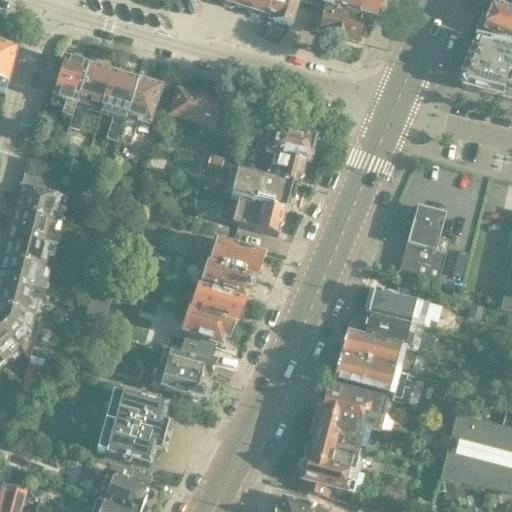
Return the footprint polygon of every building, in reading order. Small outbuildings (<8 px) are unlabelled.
[(242,11),(244,0),(214,0),(214,2),(221,4),(223,8),(230,11),(234,8),(242,11)] [(272,0),(244,0),(242,11),(247,12),(249,16),(256,18),(260,16),(267,18),(267,19),(272,0)] [(290,29),(297,3),(295,2),(285,0),(272,0),(267,19),(267,18),(266,21),(290,29)] [(321,0),(322,0),(319,9),(324,10),(364,21),(373,23),(374,20),(382,0),(321,0)] [(511,13),(493,5),(488,17),(483,19),(480,26),(482,31),(481,33),(498,40),(511,45),(511,13)] [(364,21),(324,10),(321,19),(312,17),(308,32),(317,34),(317,35),(357,45),(358,43),(362,40),(364,32),(362,29),(364,21)] [(511,48),(475,39),(465,64),(490,70),(491,63),(511,67),(511,48)] [(16,50),(1,46),(0,45),(0,95),(4,96),(16,50)] [(60,118),(70,121),(87,68),(63,61),(49,107),(63,111),(60,118)] [(511,67),(491,63),(490,70),(465,64),(457,82),(461,90),(500,100),(511,102),(511,67)] [(97,71),(87,68),(70,121),(67,130),(80,134),(89,108),(101,112),(113,76),(109,75),(108,71),(101,69),(97,71)] [(119,146),(137,83),(113,76),(101,112),(115,116),(107,143),(119,146)] [(148,130),(160,90),(158,90),(156,85),(150,83),(146,86),(137,83),(119,146),(130,149),(137,127),(148,130)] [(177,96),(170,118),(214,131),(221,109),(192,100),(189,96),(184,94),(180,97),(177,96)] [(234,141),(228,139),(235,113),(225,110),(215,143),(232,148),(234,141)] [(270,124),(267,136),(272,138),(267,157),(273,158),(303,166),(308,167),(311,155),(315,154),(317,150),(317,145),(314,142),(280,132),(281,127),(270,124)] [(161,135),(158,147),(169,150),(172,139),(161,135)] [(223,161),(210,158),(207,169),(220,173),(223,161)] [(303,166),(273,158),(269,174),(258,171),(256,181),(294,191),(296,182),(299,183),(299,181),(304,179),(306,171),(303,167),(303,166)] [(53,176),(55,170),(28,162),(24,178),(58,187),(60,178),(53,176)] [(294,191),(256,181),(237,176),(230,201),(238,203),(283,215),(287,216),(290,206),(293,203),(295,195),(294,191)] [(57,191),(58,187),(24,178),(20,192),(59,202),(62,192),(57,191)] [(67,204),(59,202),(20,192),(14,217),(53,227),(56,215),(64,217),(67,204)] [(283,215),(238,203),(234,217),(227,215),(224,225),(276,240),(279,230),(283,226),(284,221),(283,216),(283,215)] [(438,285),(449,244),(438,241),(445,217),(416,209),(398,274),(438,285)] [(53,227),(14,217),(8,240),(55,252),(58,241),(51,239),(53,227)] [(216,227),(213,237),(232,243),(235,233),(216,227)] [(85,228),(83,235),(91,237),(93,230),(85,228)] [(91,237),(83,235),(82,242),(90,243),(91,237)] [(55,252),(8,240),(2,264),(42,274),(45,261),(52,263),(55,252)] [(208,259),(206,267),(253,282),(262,258),(214,244),(207,248),(204,258),(208,259)] [(511,255),(499,314),(511,317),(511,255)] [(84,268),(86,261),(77,258),(75,266),(84,268)] [(154,263),(143,259),(140,270),(151,273),(154,263)] [(42,274),(2,264),(0,271),(0,287),(43,299),(46,288),(39,286),(42,274)] [(253,282),(206,267),(204,267),(203,271),(196,274),(194,279),(198,286),(197,291),(244,305),(253,282)] [(79,290),(80,284),(72,281),(70,288),(79,290)] [(43,299),(0,287),(0,311),(30,320),(34,309),(40,311),(43,299)] [(244,305),(197,291),(195,290),(194,293),(188,296),(185,304),(188,310),(187,313),(234,328),(244,305)] [(369,308),(366,318),(420,332),(427,307),(396,299),(395,297),(387,294),(384,295),(373,292),(372,295),(368,294),(364,307),(369,308)] [(28,360),(38,324),(39,323),(30,320),(0,311),(0,327),(14,344),(28,360)] [(228,344),(234,328),(187,313),(186,312),(185,315),(178,318),(175,326),(181,328),(178,337),(199,344),(193,363),(212,368),(220,349),(223,341),(228,344)] [(420,332),(366,318),(360,338),(360,339),(398,350),(405,352),(408,353),(412,340),(418,342),(420,332)] [(0,364),(2,367),(10,359),(4,352),(14,344),(0,327),(0,364)] [(392,374),(398,350),(360,339),(360,338),(345,334),(338,361),(392,374)] [(104,340),(95,376),(102,377),(112,342),(104,340)] [(199,413),(212,368),(193,363),(166,356),(162,354),(152,390),(186,399),(183,409),(199,413)] [(386,398),(392,374),(338,361),(331,384),(386,398)] [(32,395),(38,370),(26,366),(16,402),(32,406),(35,396),(32,395)] [(385,401),(373,398),(330,387),(328,397),(324,396),(322,403),(318,405),(314,418),(360,430),(363,418),(367,419),(380,423),(385,401)] [(112,395),(103,426),(157,440),(166,408),(122,396),(121,397),(112,395)] [(501,429),(511,432),(511,414),(505,413),(501,429)] [(370,433),(360,430),(314,418),(311,429),(314,432),(312,441),(358,453),(364,454),(370,433)] [(511,497),(511,433),(455,419),(439,483),(445,484),(462,488),(488,493),(510,497),(511,497)] [(0,426),(0,435),(1,437),(8,436),(10,426),(5,424),(0,426)] [(157,440),(103,426),(95,454),(105,457),(104,458),(149,470),(157,440)] [(358,453),(312,441),(311,447),(306,449),(302,462),(352,475),(358,453)] [(352,475),(302,462),(300,463),(298,470),(303,476),(301,484),(300,483),(297,495),(327,502),(330,491),(351,497),(356,476),(352,475)] [(151,479),(110,467),(102,484),(109,486),(102,505),(119,511),(141,511),(149,490),(148,490),(151,479)] [(434,495),(436,487),(426,484),(423,492),(434,495)] [(464,501),(462,488),(445,484),(447,503),(464,501)] [(1,486),(0,490),(0,511),(20,511),(26,492),(1,486)] [(510,506),(510,497),(488,493),(488,507),(510,506)] [(325,511),(282,501),(278,511),(325,511)]
